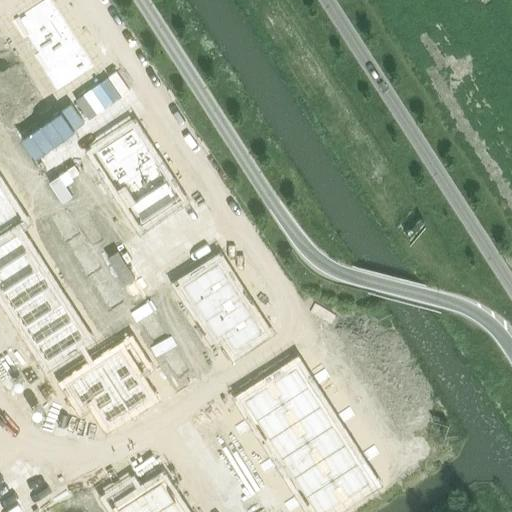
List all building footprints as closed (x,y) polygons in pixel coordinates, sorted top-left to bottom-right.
[(50,0),(40,0),(18,15),(30,33),(59,14),(50,0)] [(59,14),(30,33),(41,50),(70,31),(59,14)] [(70,31),(41,50),(52,67),(81,48),(70,31)] [(81,48),(52,67),(64,85),(93,66),(81,48)] [(8,96),(0,100),(0,102),(6,111),(14,106),(8,96)] [(133,128),(103,147),(115,165),(144,146),(133,128)] [(10,133),(2,138),(8,148),(17,143),(10,133)] [(17,143),(8,148),(15,158),(23,153),(17,143)] [(144,146),(115,165),(126,182),(155,163),(144,146)] [(155,163),(126,182),(137,199),(166,180),(155,163)] [(34,169),(25,175),(32,185),(40,179),(34,169)] [(40,179),(32,185),(38,195),(47,189),(40,179)] [(166,180),(137,199),(149,217),(178,198),(166,180)] [(64,183),(56,189),(62,199),(71,193),(64,183)] [(71,193),(62,199),(69,209),(77,203),(71,193)] [(0,206),(0,232),(12,225),(0,206)] [(62,213),(54,219),(60,229),(69,223),(62,213)] [(86,218),(78,223),(84,233),(93,228),(86,218)] [(69,223),(60,229),(67,239),(75,233),(69,223)] [(93,228),(84,233),(91,243),(99,238),(93,228)] [(8,237),(0,241),(0,267),(20,255),(8,237)] [(84,248),(76,253),(82,263),(91,258),(84,248)] [(20,255),(0,267),(0,288),(2,291),(31,272),(20,255)] [(91,258),(82,263),(89,273),(97,268),(91,258)] [(218,260),(188,279),(200,297),(229,278),(218,260)] [(31,272),(2,291),(13,308),(42,289),(31,272)] [(229,278),(200,297),(211,314),(240,295),(229,278)] [(106,282),(98,287),(104,297),(113,292),(106,282)] [(42,289),(13,308),(24,325),(53,306),(42,289)] [(113,292),(104,297),(111,307),(119,302),(113,292)] [(240,295),(211,314),(222,331),(251,312),(240,295)] [(53,306),(24,325),(35,342),(64,323),(53,306)] [(251,312),(222,331),(234,349),(263,330),(251,312)] [(149,315),(141,320),(147,331),(155,325),(149,315)] [(64,323),(35,342),(46,360),(76,341),(64,323)] [(155,325),(147,331),(154,341),(162,335),(155,325)] [(123,360),(104,372),(128,408),(148,395),(133,372),(143,366),(130,344),(118,352),(123,360)] [(171,349),(163,355),(169,365),(178,359),(171,349)] [(178,359),(169,365),(176,375),(184,370),(178,359)] [(294,364),(268,380),(282,401),(307,384),(305,381),(294,364)] [(324,368),(315,375),(319,381),(329,375),(324,368)] [(80,376),(69,384),(83,405),(93,398),(108,421),(128,408),(104,372),(86,384),(80,376)] [(315,375),(305,381),(307,384),(309,388),(319,381),(315,375)] [(268,380),(243,397),(254,414),(255,416),(256,417),(282,401),(268,380)] [(307,384),(282,401),(294,420),(319,403),(309,388),(307,384)] [(282,401),(256,417),(258,421),(268,436),(294,420),(282,401)] [(319,403),(294,420),(306,439),(332,423),(330,419),(319,403)] [(349,407),(339,413),(344,420),(353,414),(349,407)] [(339,413),(330,419),(332,423),(334,426),(344,420),(339,413)] [(254,414),(244,420),(248,427),(258,421),(256,417),(255,416),(254,414)] [(244,420),(234,426),(239,433),(248,427),(244,420)] [(294,420),(268,436),(278,452),(281,456),(306,439),(294,420)] [(332,423),(306,439),(319,458),(344,442),(334,426),(332,423)] [(306,439),(281,456),(283,459),(293,475),(319,458),(306,439)] [(344,442),(319,458),(331,477),(356,461),(354,458),(344,442)] [(374,445),(364,451),(368,458),(378,452),(374,445)] [(364,451),(354,458),(356,461),(359,464),(368,458),(364,451)] [(278,452),(269,458),(273,465),(283,459),(281,456),(278,452)] [(269,458),(259,465),(263,471),(273,465),(269,458)] [(319,458),(293,475),(303,491),(305,494),(331,477),(319,458)] [(356,461),(331,477),(344,498),(370,481),(359,464),(356,461)] [(331,477),(305,494),(307,497),(316,511),(321,511),(344,498),(331,477)] [(131,483),(110,496),(118,508),(126,503),(131,511),(152,511),(174,499),(161,478),(138,493),(131,483)] [(303,491),(293,497),(298,503),(307,497),(305,494),(303,491)] [(293,497),(284,503),(288,510),(298,503),(293,497)] [(182,511),(174,499),(152,511),(182,511)]
